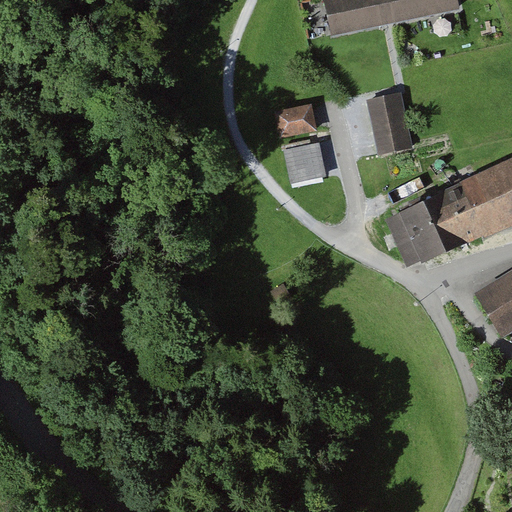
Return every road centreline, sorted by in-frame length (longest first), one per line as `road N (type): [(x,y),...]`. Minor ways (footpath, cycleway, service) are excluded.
road 1 (tertiary): [(120,511),(29,430),(0,384)]
road 2 (residential): [(419,285),(461,366),(478,425)]
